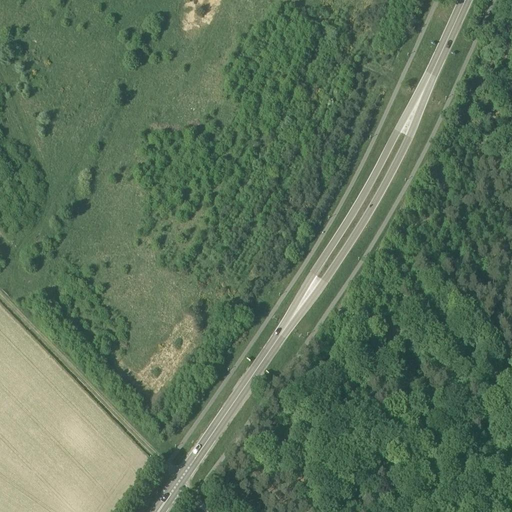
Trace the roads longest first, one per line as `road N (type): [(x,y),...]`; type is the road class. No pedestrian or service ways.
road 1 (secondary): [(180,480),(355,222),(464,0)]
road 2 (track): [(166,465),(0,296)]
